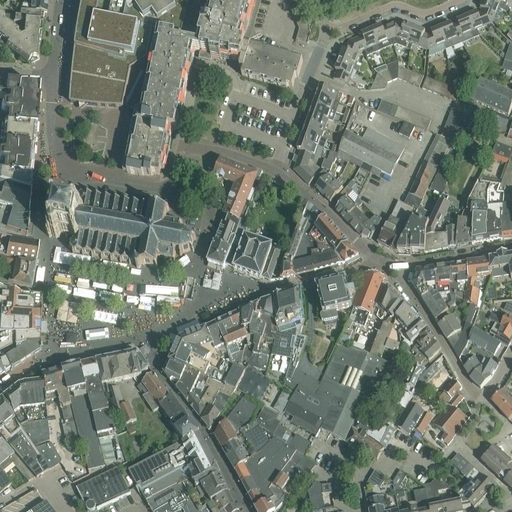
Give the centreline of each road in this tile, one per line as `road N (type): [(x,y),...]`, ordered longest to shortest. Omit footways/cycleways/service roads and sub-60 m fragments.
road 1 (residential): [(172,190),(60,175),(51,77)]
road 2 (residential): [(511,353),(491,391),(474,395),(403,284),(402,267)]
road 3 (residential): [(273,170),(325,32)]
road 4 (residential): [(358,470),(384,463),(393,449),(430,469),(458,446),(473,460)]
road 5 (residential): [(325,32),(389,5),(426,13),(457,0)]
road 6 (residential): [(181,145),(198,69),(232,73),(235,94)]
